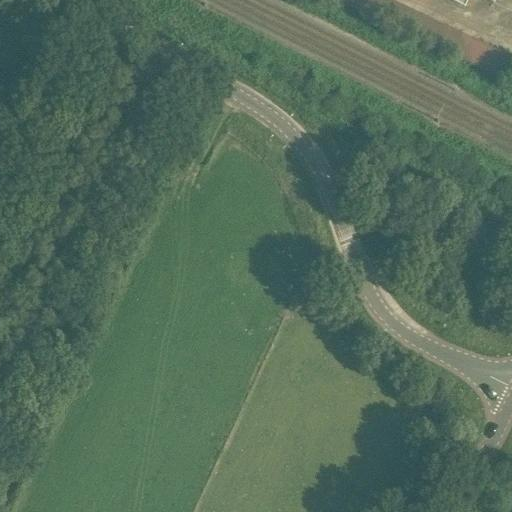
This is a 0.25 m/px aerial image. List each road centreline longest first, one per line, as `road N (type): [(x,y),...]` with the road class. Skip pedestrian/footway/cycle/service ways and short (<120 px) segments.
road 1 (unclassified): [(69,0),(266,113),(299,146),(378,310),(408,336),(511,388)]
road 2 (track): [(74,2),(0,177)]
road 3 (tertiary): [(462,511),(511,402)]
